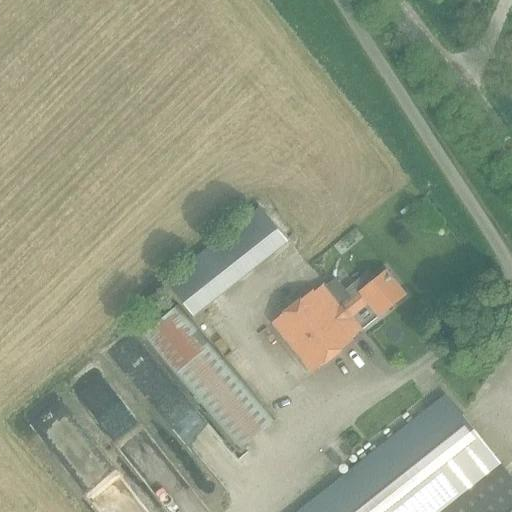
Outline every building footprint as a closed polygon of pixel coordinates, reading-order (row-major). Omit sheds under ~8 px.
[(260,209),(166,284),(193,318),(287,244),(260,209)] [(313,291),(272,323),(273,324),(274,324),(313,372),(312,372),(313,373),(353,340),(352,339),(363,330),(353,317),(368,305),(378,318),(389,308),(405,296),(384,271),(377,277),(373,280),(367,273),(353,284),(359,291),(341,306),(324,284),(314,292),(313,291)] [(181,306),(142,337),(236,454),(275,422),(181,306)] [(105,373),(97,392),(130,405),(138,386),(105,373)] [(45,405),(70,444),(87,434),(82,426),(97,416),(77,384),(45,405)] [(511,511),(511,478),(446,396),(299,511),(511,511)] [(195,511),(201,511),(222,497),(166,423),(142,441),(195,511)]
